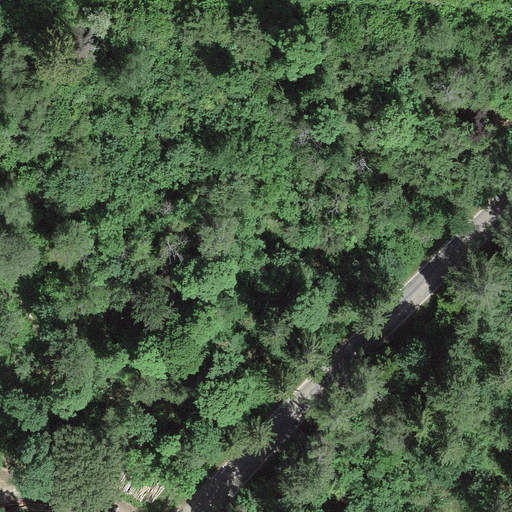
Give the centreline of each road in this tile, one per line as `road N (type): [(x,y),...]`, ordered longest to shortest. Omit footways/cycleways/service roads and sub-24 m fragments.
road 1 (tertiary): [(511,205),(455,263),(289,394),(197,511)]
road 2 (track): [(0,476),(43,471),(118,511)]
